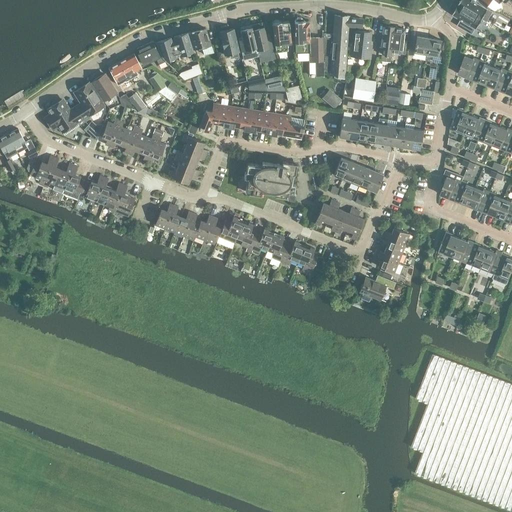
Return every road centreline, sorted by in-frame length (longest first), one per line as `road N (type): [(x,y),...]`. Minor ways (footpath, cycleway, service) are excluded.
road 1 (unclassified): [(25,112),(134,42),(225,15),(322,5),(433,16)]
road 2 (residential): [(201,199),(223,142),(298,154),(331,144),(401,159)]
road 3 (residential): [(201,199),(43,139),(25,112)]
road 4 (residential): [(362,255),(223,200),(201,199)]
road 5 (residential): [(511,240),(429,208),(437,160)]
